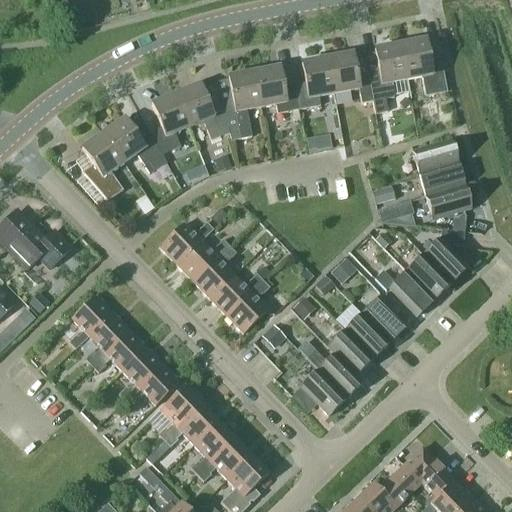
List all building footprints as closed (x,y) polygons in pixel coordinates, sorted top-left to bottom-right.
[(425,41),(399,46),(406,82),(419,79),(421,79),(425,98),(435,96),(446,94),(441,64),(429,66),(429,65),(425,41)] [(378,76),(367,78),(372,103),(375,117),(387,115),(384,101),(393,99),(390,85),(406,82),(399,46),(374,51),(378,76)] [(361,105),(372,103),(367,78),(356,80),(352,55),(326,60),(333,96),(358,91),(361,105)] [(304,85),(293,87),(298,112),(319,107),(318,99),(333,96),(326,60),(300,65),(304,85)] [(297,112),(298,112),(293,87),(282,89),(278,69),(253,74),(260,109),(275,107),(277,116),(291,113),(293,123),(299,122),(297,112)] [(232,104),(220,107),(228,136),(230,143),(251,139),(245,112),(260,109),(253,74),(227,79),(232,104)] [(219,138),(228,136),(220,107),(208,110),(199,86),(174,96),(188,130),(202,124),(210,142),(219,138)] [(174,135),(188,130),(174,96),(150,106),(160,129),(149,135),(161,157),(169,153),(179,149),(174,135)] [(123,121),(102,136),(122,165),(135,156),(143,168),(148,165),(153,174),(165,168),(161,157),(149,135),(138,142),(123,121)] [(122,165),(102,136),(80,150),(92,167),(81,174),(107,203),(122,192),(109,174),(122,165)] [(418,177),(457,166),(450,143),(412,154),(418,177)] [(231,169),(225,158),(214,163),(219,174),(231,169)] [(464,189),(457,166),(418,177),(425,200),(464,189)] [(377,205),(389,202),(385,189),(373,192),(377,205)] [(470,212),(464,189),(425,200),(432,223),(470,212)] [(238,207),(231,199),(209,220),(217,228),(238,207)] [(387,210),(377,213),(380,226),(413,216),(409,203),(400,206),(387,210)] [(44,242),(16,214),(0,229),(0,243),(27,271),(37,260),(49,272),(70,250),(53,233),(44,242)] [(158,250),(175,267),(199,244),(212,232),(205,225),(198,232),(199,234),(194,239),(182,226),(158,250)] [(422,258),(450,287),(468,270),(450,251),(454,248),(463,248),(464,235),(441,232),(440,241),(422,258)] [(383,251),(390,244),(382,236),(375,242),(383,251)] [(211,256),(199,244),(175,267),(192,285),(229,249),(222,242),(214,249),(216,251),(211,256)] [(229,249),(192,285),(208,302),(232,279),(221,267),(226,262),(227,263),(235,256),(229,249)] [(405,274),(433,303),(450,287),(422,258),(405,274)] [(334,271),(330,275),(340,287),(356,273),(345,261),(344,262),(334,271)] [(433,303),(405,274),(393,286),(382,273),(373,282),(385,294),(388,291),(416,320),(433,303)] [(244,291),(232,279),(208,302),(225,319),(262,283),(255,276),(248,284),(249,286),(244,291)] [(314,289),(323,299),(334,289),(325,280),(314,289)] [(262,283),(225,319),(242,337),(266,313),(254,301),(260,296),(261,298),(269,290),(262,283)] [(0,319),(14,306),(0,291),(0,319)] [(35,298),(28,305),(39,316),(40,315),(41,314),(48,307),(40,298),(37,296),(37,297),(35,298)] [(75,353),(88,340),(111,316),(94,299),(70,322),(82,334),(77,339),(75,338),(68,345),(75,353)] [(304,322),(316,311),(304,299),(292,311),(304,322)] [(361,317),(389,346),(406,329),(378,300),(361,317)] [(12,325),(3,334),(11,343),(36,318),(29,310),(24,315),(25,316),(14,327),(12,325)] [(128,334),(111,316),(88,340),(99,352),(93,357),(92,355),(84,363),(91,369),(128,334)] [(389,346),(361,317),(344,333),(372,362),(389,346)] [(261,340),(274,353),(285,342),(273,329),(261,340)] [(355,378),(372,362),(344,333),(327,350),(334,357),(355,378)] [(120,374),(145,351),(128,334),(91,369),(97,376),(105,369),(104,367),(109,362),(120,374)] [(118,397),(124,404),(161,368),(145,351),(120,374),(132,386),(127,391),(125,390),(118,397)] [(305,361),(316,374),(317,373),(345,402),(362,385),(355,378),(334,357),(325,366),(314,354),(305,361)] [(178,386),(161,368),(124,404),(131,411),(139,403),(137,402),(142,397),(154,409),(178,386)] [(317,373),(316,374),(300,390),(328,419),(345,402),(317,373)] [(162,444),(199,408),(182,390),(158,413),(170,426),(165,431),(164,429),(156,437),(162,444)] [(216,425),(199,408),(162,444),(169,450),(177,443),(175,442),(181,437),(192,448),(216,425)] [(233,442),(216,425),(192,448),(203,460),(198,465),(197,464),(189,471),(196,478),(233,442)] [(250,460),(233,442),(196,478),(202,485),(210,478),(209,476),(214,471),(225,483),(250,460)] [(420,450),(403,468),(420,486),(431,498),(423,506),(426,509),(453,484),(420,450)] [(250,460),(225,483),(234,492),(219,506),(225,511),(244,511),(259,498),(252,491),(267,477),(250,460)] [(420,486),(403,468),(377,492),(395,511),(420,486)] [(145,470),(137,477),(146,486),(154,479),(145,470)] [(458,511),(470,501),(453,484),(426,509),(423,511),(458,511)] [(372,487),(354,504),(362,511),(393,511),(395,511),(377,492),(372,487)] [(161,511),(185,511),(167,493),(160,500),(167,507),(161,511)] [(479,511),(470,501),(458,511),(479,511)]
